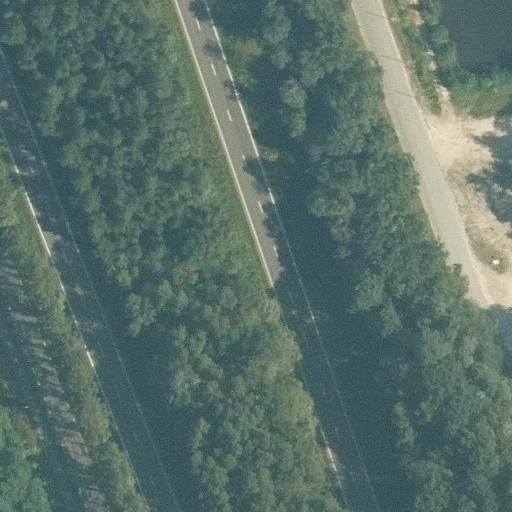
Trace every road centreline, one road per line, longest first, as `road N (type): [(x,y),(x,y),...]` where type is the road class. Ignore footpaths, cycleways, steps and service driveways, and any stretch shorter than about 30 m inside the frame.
road 1 (trunk): [(366,511),(192,0)]
road 2 (unknown): [(479,511),(306,0)]
road 3 (trunk): [(0,69),(172,511)]
road 4 (unclassified): [(511,381),(365,0)]
road 5 (tertiary): [(108,511),(0,216)]
